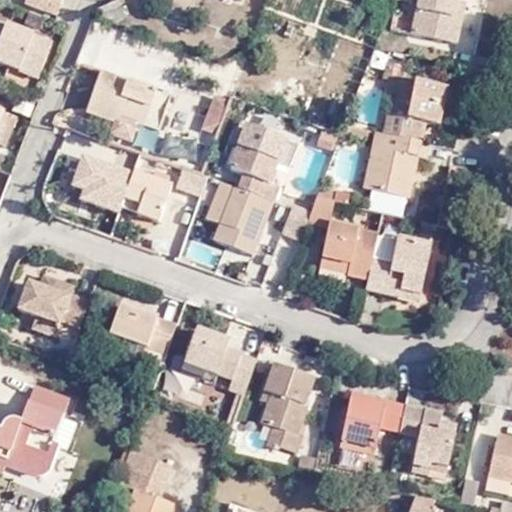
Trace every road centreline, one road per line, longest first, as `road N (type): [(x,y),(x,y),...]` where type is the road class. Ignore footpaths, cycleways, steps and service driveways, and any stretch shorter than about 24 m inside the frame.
road 1 (residential): [(511,173),(471,304),(447,337),(404,350),(363,343),(9,217)]
road 2 (residential): [(90,0),(9,217)]
